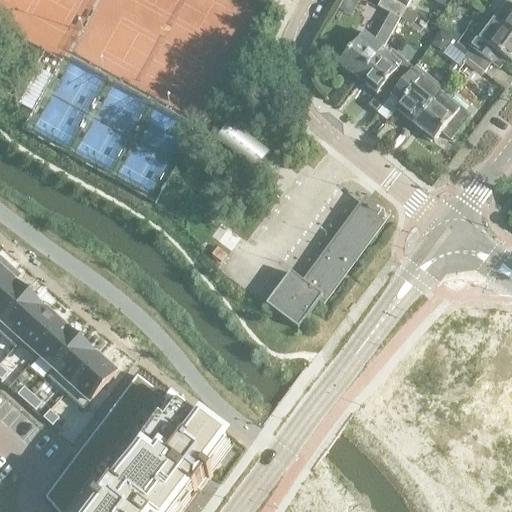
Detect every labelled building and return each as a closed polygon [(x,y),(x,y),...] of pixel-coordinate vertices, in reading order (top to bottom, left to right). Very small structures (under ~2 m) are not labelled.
[(339,67),(358,83),(378,58),(379,58),(385,51),(384,51),(401,22),(407,12),(385,0),(382,0),(377,9),(390,16),(375,44),(365,36),(339,67)] [(385,0),(407,12),(413,0),(385,0)] [(511,0),(508,0),(493,21),(511,35),(511,0)] [(511,67),(511,66),(511,35),(493,21),(479,40),(467,32),(457,47),(467,55),(471,51),(492,66),(499,57),(511,67)] [(471,51),(467,55),(463,61),(484,77),(492,66),(471,51)] [(378,58),(358,83),(377,98),(389,84),(398,92),(415,71),(395,56),(392,59),(391,58),(386,64),(379,58),(378,58)] [(415,71),(398,92),(407,100),(396,114),(415,129),(443,95),(442,94),(415,71)] [(443,95),(415,129),(434,145),(462,110),(443,95)] [(270,154),(230,124),(216,142),(256,173),(270,154)] [(325,303),(382,227),(360,210),(304,285),(291,275),(267,307),(299,331),(322,300),(325,303)] [(0,297),(14,282),(13,281),(0,269),(0,297)] [(14,282),(0,297),(0,331),(31,298),(14,282)] [(469,287),(444,320),(464,334),(476,318),(491,330),(502,314),(487,303),(488,301),(469,287)] [(31,298),(0,331),(0,336),(14,350),(48,313),(31,298)] [(48,313),(14,350),(15,350),(19,347),(34,361),(65,328),(64,327),(50,314),(49,314),(48,313)] [(436,331),(432,337),(465,362),(468,364),(481,347),(464,334),(444,320),(443,318),(434,329),(436,331)] [(65,328),(34,361),(35,362),(39,359),(54,372),(48,380),(49,380),(82,343),(65,328)] [(511,331),(509,336),(502,345),(511,352),(511,331)] [(432,337),(419,354),(453,380),(465,362),(432,337)] [(82,343),(49,380),(66,395),(99,358),(82,343)] [(419,354),(406,372),(440,397),(453,380),(419,354)] [(99,358),(66,395),(83,411),(116,375),(114,373),(115,372),(100,359),(100,360),(99,358)] [(0,367),(0,380),(2,382),(8,375),(0,367)] [(397,383),(393,389),(427,415),(429,416),(442,399),(440,397),(406,372),(404,370),(395,381),(397,383)] [(500,385),(507,376),(499,370),(492,380),(500,385)] [(511,385),(511,379),(507,376),(500,385),(508,391),(511,385)] [(137,378),(45,500),(54,511),(181,511),(197,492),(205,480),(230,448),(225,445),(226,443),(220,439),(219,440),(207,431),(208,430),(202,425),(200,426),(174,407),(137,378)] [(24,389),(18,397),(27,405),(33,397),(24,389)] [(393,389),(379,407),(397,421),(393,426),(409,438),(427,415),(393,389)] [(500,402),(490,395),(484,403),(494,410),(500,402)] [(33,397),(27,405),(36,413),(42,405),(33,397)] [(488,418),(494,410),(484,403),(479,411),(488,418)] [(50,413),(44,420),(53,428),(59,420),(50,413)] [(501,415),(495,423),(505,430),(510,422),(501,415)] [(455,432),(449,424),(439,430),(445,438),(455,432)] [(492,443),(498,435),(488,428),(483,436),(492,443)] [(445,438),(439,430),(429,437),(434,445),(445,438)] [(466,433),(425,459),(437,478),(440,476),(478,453),(466,433)] [(502,450),(508,443),(498,435),(492,443),(502,450)] [(478,453),(440,476),(451,495),(487,472),(489,471),(478,453)] [(451,495),(449,496),(459,511),(466,511),(501,490),(489,471),(487,472),(451,495)]
